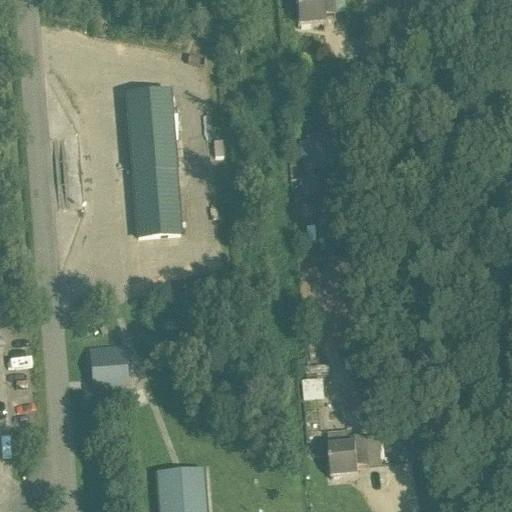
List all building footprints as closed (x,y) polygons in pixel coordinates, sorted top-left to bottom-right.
[(324,18),(335,17),(346,16),(344,0),(295,0),(298,30),(325,28),(324,18)] [(132,177),(178,174),(171,95),(125,99),(132,177)] [(294,144),(298,165),(339,157),(335,134),(308,139),(309,141),(294,144)] [(178,174),(132,177),(137,243),(184,239),(178,174)] [(302,197),(320,195),(318,179),(301,181),(302,197)] [(320,243),(330,242),(326,218),(316,220),(320,243)] [(158,267),(161,276),(183,270),(180,261),(158,267)] [(92,389),(126,386),(123,351),(90,354),(92,389)] [(310,396),(331,394),(329,372),(308,373),(310,396)] [(381,440),(368,441),(349,443),(349,450),(330,451),(333,482),(360,480),(359,470),(383,468),(381,440)] [(159,511),(205,511),(202,475),(157,478),(159,511)]
